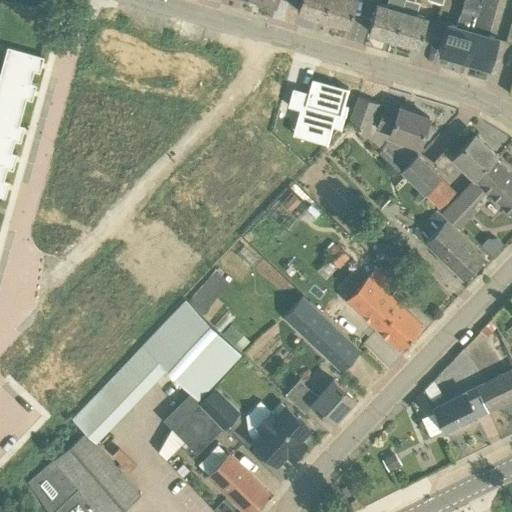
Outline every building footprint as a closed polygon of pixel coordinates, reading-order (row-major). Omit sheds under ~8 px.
[(328,0),(300,0),(298,10),(324,18),(328,0)] [(328,0),(324,18),(349,25),(356,0),(328,0)] [(388,0),(387,7),(376,4),(368,31),(395,38),(405,0),(388,0)] [(405,0),(395,38),(420,46),(428,19),(416,16),(420,2),(415,1),(414,0),(405,0)] [(483,1),(481,1),(478,0),(464,0),(457,27),(447,24),(439,51),(466,59),(483,1)] [(481,0),(481,1),(483,1),(466,59),(491,66),(499,39),(488,36),(498,0),(481,0)] [(10,47),(3,75),(32,83),(35,69),(41,70),(45,56),(10,47)] [(3,75),(0,86),(0,103),(24,111),(28,97),(34,98),(38,84),(32,83),(3,75)] [(333,84),(314,80),(310,94),(294,90),(291,108),(302,111),(299,124),(334,133),(339,114),(348,117),(350,105),(346,104),(350,87),(333,83),(333,84)] [(379,102),(359,95),(348,125),(366,138),(379,102)] [(0,103),(0,133),(16,138),(22,140),(26,126),(20,125),(24,111),(0,103)] [(430,117),(400,106),(399,110),(385,105),(377,126),(392,132),(391,133),(420,144),(430,117)] [(264,147),(240,123),(225,139),(249,162),(264,147)] [(0,163),(9,166),(15,168),(19,154),(13,152),(16,138),(0,133),(0,163)] [(494,156),(497,154),(475,133),(454,155),(446,147),(433,161),(447,174),(459,161),(476,177),(494,156)] [(210,155),(234,178),(249,162),(225,139),(210,155)] [(457,191),(418,154),(401,171),(421,190),(425,194),(440,208),(457,191)] [(195,171),(219,194),(234,178),(210,155),(195,171)] [(476,177),(467,186),(479,198),(487,191),(511,215),(511,172),(494,156),(476,177)] [(0,163),(0,193),(1,194),(7,196),(11,182),(5,180),(9,166),(0,163)] [(179,187),(204,210),(219,194),(195,171),(179,187)] [(297,180),(288,171),(280,180),(289,188),(297,180)] [(460,194),(472,205),(479,198),(467,186),(460,194)] [(164,202),(189,226),(204,210),(179,187),(164,202)] [(270,197),(261,189),(254,197),(262,205),(270,197)] [(419,200),(425,194),(421,190),(415,197),(419,200)] [(294,194),(284,203),(291,210),(301,201),(294,194)] [(460,194),(443,212),(455,223),(470,208),(472,205),(460,194)] [(246,205),(255,213),(262,205),(254,197),(246,205)] [(435,211),(417,230),(426,238),(424,240),(465,278),(485,258),(444,219),(444,220),(435,211)] [(240,229),(231,220),(223,228),(232,237),(240,229)] [(215,236),(224,245),(232,237),(223,228),(215,236)] [(498,237),(489,237),(483,243),(494,254),(504,243),(498,237)] [(398,246),(378,243),(376,258),(396,261),(398,246)] [(349,256),(336,244),(326,254),(339,266),(349,256)] [(206,308),(226,279),(211,269),(191,298),(206,308)] [(122,295),(98,272),(82,288),(106,311),(122,295)] [(369,273),(346,296),(401,348),(422,324),(369,273)] [(67,304),(91,327),(106,311),(82,288),(67,304)] [(304,295),(285,315),(342,370),(361,350),(304,295)] [(186,299),(108,381),(87,401),(73,416),(96,439),(166,367),(198,397),(241,352),(239,351),(222,333),(202,314),(188,301),(186,299)] [(52,320),(76,343),(91,327),(67,304),(52,320)] [(37,336),(61,359),(76,343),(52,320),(37,336)] [(142,330),(134,322),(126,330),(135,338),(142,330)] [(118,338),(127,346),(135,338),(126,330),(118,338)] [(21,351),(46,375),(61,359),(37,336),(21,351)] [(112,361),(103,353),(96,361),(104,370),(112,361)] [(88,369),(96,378),(104,370),(96,361),(88,369)] [(511,397),(511,367),(466,390),(466,389),(448,398),(435,405),(433,405),(446,431),(511,397)] [(334,378),(317,396),(300,378),(286,394),(305,411),(313,403),(332,421),(354,397),(334,378)] [(200,401),(224,426),(240,410),(215,385),(200,401)] [(79,389),(72,397),(80,405),(88,397),(79,389)] [(200,401),(173,428),(197,452),(224,426),(200,401)] [(310,427),(286,405),(277,416),(271,411),(258,424),(264,430),(255,439),(254,440),(277,462),(287,452),(292,458),(306,443),(300,437),(310,427)] [(84,431),(28,481),(52,511),(115,511),(139,492),(84,431)] [(396,452),(383,459),(389,470),(402,463),(396,452)] [(229,453),(209,474),(248,511),(268,491),(229,453)] [(346,486),(341,488),(345,495),(350,493),(346,486)]
